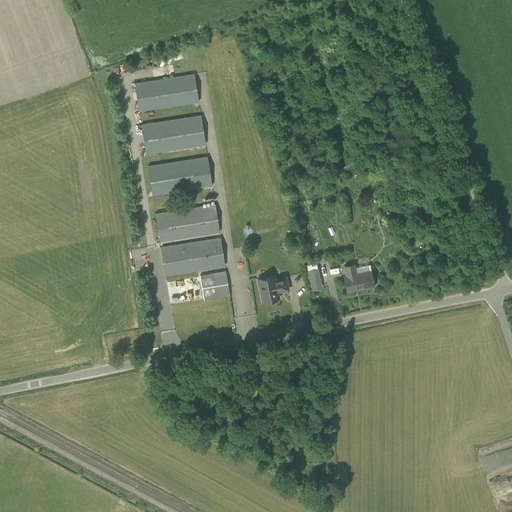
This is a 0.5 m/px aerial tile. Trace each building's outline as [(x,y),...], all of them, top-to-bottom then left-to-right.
[(139,111),(199,102),(194,73),(135,83),(139,111)] [(146,154),(206,145),(201,115),(141,124),(146,154)] [(153,195),(212,186),(208,156),(148,165),(153,195)] [(160,242),(220,232),(215,204),(155,213),(160,242)] [(165,276),(225,266),(221,237),(161,247),(165,276)] [(357,273),(355,264),(344,266),(346,275),(343,276),(347,292),(374,286),(371,270),(357,273)] [(308,291),(322,288),(318,268),(304,270),(308,291)] [(170,305),(230,295),(226,271),(166,280),(170,305)] [(274,275),(257,278),(263,302),(279,298),(277,290),(281,289),(281,290),(288,289),(285,276),(275,279),(274,275)] [(511,448),(483,458),(487,472),(511,464),(511,448)]
